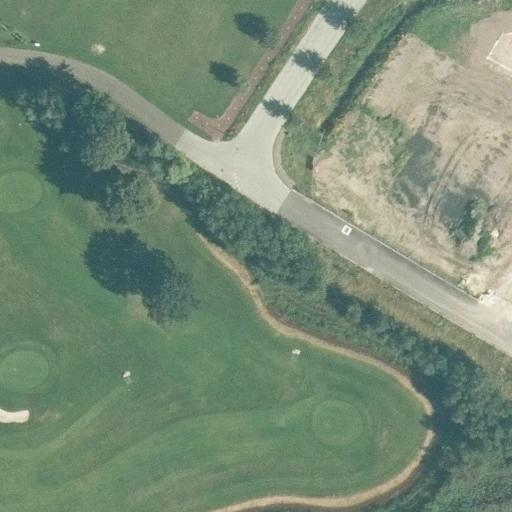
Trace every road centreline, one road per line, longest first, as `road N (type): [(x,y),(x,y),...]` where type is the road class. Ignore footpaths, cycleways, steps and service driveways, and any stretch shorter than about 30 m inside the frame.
road 1 (unclassified): [(511,339),(283,202),(245,166)]
road 2 (unclassified): [(245,166),(215,160),(80,68),(0,56)]
road 3 (unclassified): [(338,12),(245,166)]
